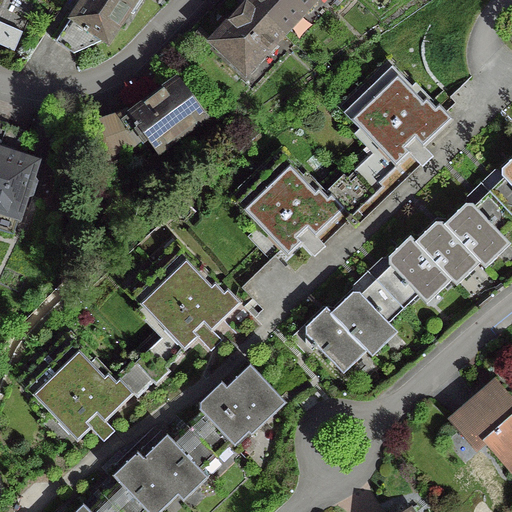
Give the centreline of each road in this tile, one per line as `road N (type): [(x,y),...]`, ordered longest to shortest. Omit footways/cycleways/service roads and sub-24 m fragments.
road 1 (residential): [(194,0),(104,81),(66,92),(0,84)]
road 2 (residential): [(511,301),(381,410)]
road 3 (residential): [(381,410),(329,406),(316,419),(318,465),(337,480)]
